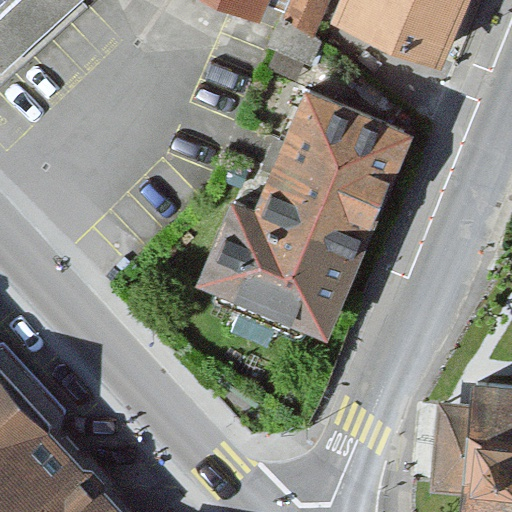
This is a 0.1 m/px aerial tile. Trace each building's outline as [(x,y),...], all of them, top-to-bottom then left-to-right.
[(311,24),(321,0),(287,0),(283,12),(311,24)] [(438,59),(463,0),(337,0),(331,14),(438,59)] [(326,326),(410,124),(306,81),(256,200),(232,190),(198,273),(326,326)] [(0,511),(130,511),(0,375),(0,511)] [(511,511),(511,383),(471,380),(469,401),(439,399),(433,486),(463,488),(461,511),(511,511)]
